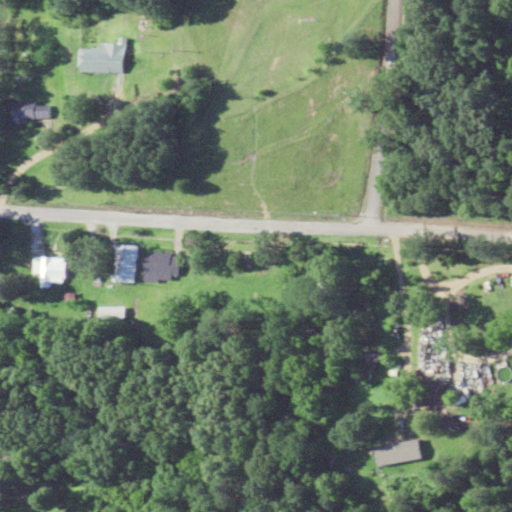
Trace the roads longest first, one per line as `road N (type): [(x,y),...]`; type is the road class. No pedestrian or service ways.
road 1 (residential): [(0,205),(360,226),(511,222)]
road 2 (residential): [(360,226),(379,0)]
